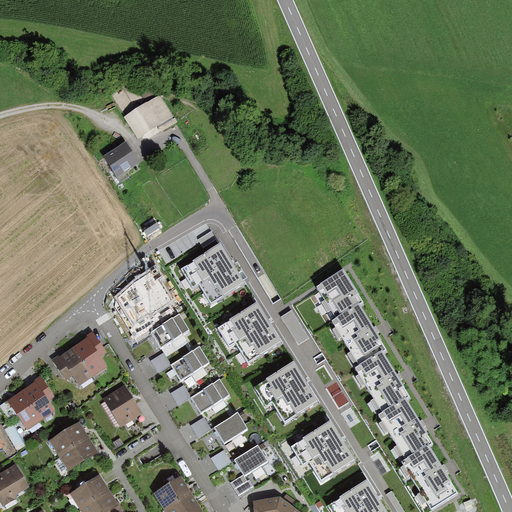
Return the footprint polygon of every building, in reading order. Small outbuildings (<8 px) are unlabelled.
[(159,96),(124,118),(138,139),(173,117),(159,96)] [(164,124),(166,129),(178,122),(175,117),(164,124)] [(118,147),(103,156),(117,177),(140,163),(126,142),(118,147)] [(212,232),(199,240),(203,247),(216,239),(212,232)] [(219,247),(182,270),(193,288),(200,284),(212,304),(243,285),(229,262),(219,247)] [(171,301),(154,271),(138,281),(125,292),(119,297),(134,322),(171,301)] [(334,278),(315,290),(335,322),(360,306),(364,304),(344,272),(334,278)] [(258,305),(217,329),(229,350),(237,346),(248,365),(282,345),(269,325),(258,305)] [(376,333),(360,306),(335,322),(333,324),(360,368),(383,354),(388,351),(376,333)] [(292,310),(282,317),(299,344),(309,337),(292,310)] [(178,314),(150,331),(160,348),(188,331),(178,314)] [(87,339),(89,341),(81,346),(68,355),(62,359),(61,357),(54,362),(67,381),(72,377),(79,388),(107,369),(100,358),(106,354),(93,335),(87,339)] [(199,347),(171,364),(180,380),(208,364),(199,347)] [(399,380),(383,354),(360,368),(355,371),(382,415),(407,401),(410,399),(399,380)] [(294,364),(254,388),(267,409),(273,405),(285,425),(319,405),(304,379),(294,364)] [(35,383),(36,386),(29,390),(16,399),(10,403),(9,401),(0,407),(0,408),(9,422),(17,416),(27,431),(54,413),(46,401),(53,397),(41,379),(35,383)] [(218,379),(190,396),(200,412),(228,396),(218,379)] [(124,387),(104,399),(121,427),(141,415),(124,387)] [(422,427),(407,401),(382,415),(378,418),(404,462),(429,448),(433,445),(422,427)] [(206,417),(182,429),(190,443),(213,430),(206,417)] [(240,417),(215,431),(226,448),(250,434),(240,417)] [(0,448),(3,447),(9,457),(16,452),(0,424),(0,448)] [(79,424),(49,442),(68,473),(99,454),(93,445),(85,433),(79,424)] [(331,424),(292,448),(303,466),(310,462),(322,483),(354,463),(340,440),(331,424)] [(259,447),(235,462),(246,480),(270,465),(259,447)] [(445,474),(429,448),(404,462),(401,464),(431,511),(458,495),(445,474)] [(212,457),(220,470),(234,462),(226,449),(212,457)] [(29,487),(16,464),(0,473),(0,503),(2,507),(17,498),(19,493),(29,487)] [(100,478),(71,496),(80,511),(110,511),(118,508),(113,499),(105,486),(100,478)] [(181,479),(155,495),(165,511),(202,511),(196,503),(187,487),(181,479)] [(367,483),(328,507),(331,511),(384,511),(376,498),(367,483)] [(392,491),(387,494),(397,511),(403,511),(405,511),(392,491)] [(298,511),(280,499),(254,504),(255,511),(298,511)]
